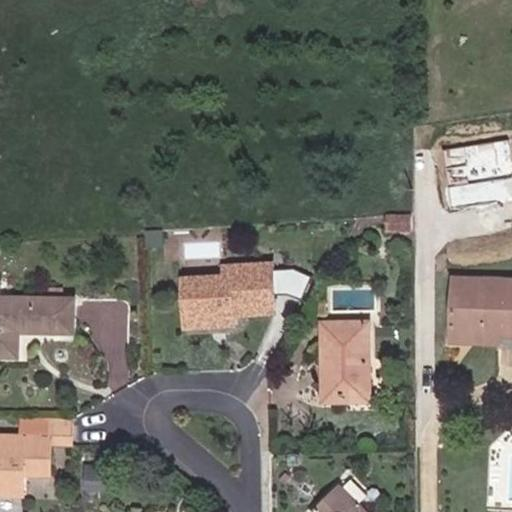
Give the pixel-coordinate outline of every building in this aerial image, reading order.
[(276,313),(273,264),(226,267),(227,277),(186,279),(189,328),(236,325),(235,316),(276,313)] [(511,335),(511,281),(456,279),(454,326),(503,328),(502,335),(511,335)] [(76,334),(77,299),(0,298),(0,357),(21,358),(21,333),(76,334)] [(371,394),(369,324),(324,324),(325,364),(332,364),(333,394),(371,394)] [(502,335),(503,328),(454,326),(454,342),(502,344),(502,335)] [(371,401),(371,394),(333,394),(332,364),(325,364),(325,402),(371,401)] [(53,476),(54,445),(74,445),(74,418),(22,418),(22,436),(0,435),(0,495),(14,496),(14,475),(27,476),(53,476)] [(27,497),(27,476),(14,475),(14,496),(27,497)] [(366,511),(342,488),(317,511),(366,511)]
